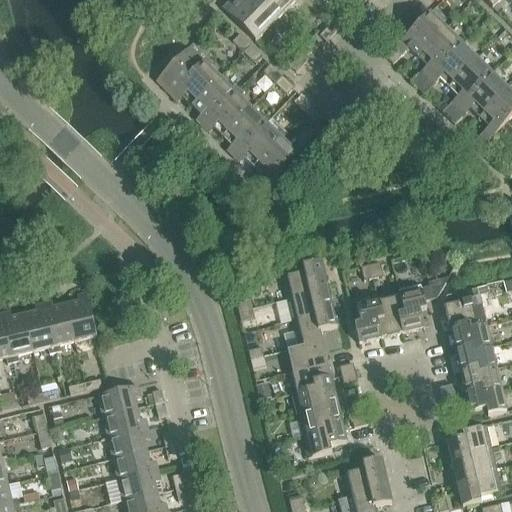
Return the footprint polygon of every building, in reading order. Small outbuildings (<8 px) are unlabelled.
[(229,5),(222,12),(256,45),(287,13),(273,0),(242,0),(234,9),(229,5)] [(273,0),(287,13),(299,0),(273,0)] [(365,0),(357,0),(350,7),(356,14),(368,2),(365,0)] [(480,0),(492,11),(497,15),(502,10),(497,6),(503,0),(480,0)] [(343,15),(331,27),(337,33),(349,21),(343,15)] [(430,16),(386,61),(393,68),(408,52),(417,61),(446,32),(430,16)] [(331,27),(320,38),(326,44),(337,33),(331,27)] [(446,32),(417,61),(426,70),(411,85),(417,92),(461,47),(446,32)] [(240,38),(233,45),(244,56),(251,49),(240,38)] [(193,46),(157,84),(171,98),(208,61),(193,46)] [(312,46),(301,58),(307,64),(319,52),(312,46)] [(461,47),(417,92),(424,98),(439,82),(448,91),(477,62),(461,47)] [(251,49),(244,56),(256,67),(263,60),(251,49)] [(301,58),(290,69),(296,75),(307,64),(301,58)] [(220,81),(209,70),(213,66),(208,61),(171,98),(178,105),(182,101),(192,110),(220,81)] [(457,100),(442,116),(448,122),(492,77),(477,62),(448,91),(457,100)] [(271,68),(264,75),(275,86),(282,79),(271,68)] [(492,77),(448,122),(455,128),(470,113),(479,121),(508,92),(492,77)] [(282,79),(275,86),(287,98),(294,91),(282,79)] [(192,110),(201,119),(196,123),(203,129),(240,92),(235,88),(231,92),(220,81),(192,110)] [(240,100),(244,96),(240,92),(203,129),(209,136),(213,131),(222,140),(251,111),(240,100)] [(479,121),(488,130),(473,146),(480,153),(511,120),(511,96),(508,92),(479,121)] [(302,98),(295,105),(306,117),(313,110),(302,98)] [(313,110),(306,117),(318,128),(325,121),(313,110)] [(251,111),(222,140),(231,149),(227,153),(234,160),(270,122),(266,118),(262,122),(251,111)] [(270,122),(234,160),(240,166),(244,162),(253,171),(282,142),(287,136),(272,121),(271,122),(270,122)] [(253,171),(262,179),(258,184),(265,191),(302,153),(297,148),(293,153),(282,142),(253,171)] [(303,270),(304,277),(283,282),(288,304),(311,298),(309,292),(327,288),(321,266),(303,270)] [(371,268),(374,282),(383,280),(380,266),(371,268)] [(371,268),(361,271),(364,284),(374,282),(371,268)] [(311,298),(288,304),(293,325),(316,319),(314,313),(332,309),(327,288),(309,292),(311,298)] [(427,314),(425,305),(437,302),(441,294),(440,291),(430,293),(429,289),(421,291),(420,288),(400,293),(399,292),(398,293),(400,300),(405,318),(398,320),(402,337),(424,332),(420,315),(427,314)] [(447,299),(443,305),(449,332),(467,328),(469,334),(487,330),(477,292),(447,299)] [(87,297),(77,299),(78,305),(66,308),(75,345),(90,342),(92,348),(98,346),(87,297)] [(383,323),(377,325),(381,342),(402,337),(398,320),(405,318),(400,300),(379,305),(383,323)] [(250,302),(237,306),(239,315),(253,312),(250,302)] [(61,355),(60,349),(75,345),(66,308),(54,311),(52,305),(44,307),(55,356),(61,355)] [(377,325),(383,323),(379,305),(357,311),(361,327),(355,329),(359,347),(381,342),(377,325)] [(36,315),(24,318),(33,355),(48,352),(50,358),(55,356),(44,307),(35,309),(36,315)] [(314,313),(316,319),(293,325),(295,334),(284,337),(288,354),(304,350),(303,345),(321,340),(320,335),(337,331),(332,309),(314,313)] [(253,312),(239,315),(241,325),(255,322),(253,312)] [(33,355),(24,318),(12,321),(10,315),(2,317),(13,366),(19,365),(18,359),(33,355)] [(0,317),(0,363),(6,362),(7,368),(13,366),(2,317),(0,317)] [(467,328),(449,332),(454,353),(472,349),(474,355),(492,351),(487,330),(469,334),(467,328)] [(303,345),(304,350),(288,354),(293,376),(310,372),(309,365),(326,361),(321,340),(303,345)] [(497,372),(492,351),(474,355),(472,349),(454,353),(459,374),(477,370),(479,376),(497,372)] [(262,351),(248,354),(251,364),(264,360),(262,351)] [(264,360),(251,364),(253,373),(267,370),(264,360)] [(310,372),(293,376),(298,396),(298,397),(315,393),(314,386),(331,382),(326,361),(309,365),(310,372)] [(353,367),(339,370),(342,380),(355,376),(354,372),(353,367)] [(477,370),(459,374),(465,395),(482,391),(484,397),(502,393),(497,372),(479,376),(477,370)] [(355,376),(342,380),(344,389),(358,386),(355,376)] [(298,396),(293,397),(298,419),(320,414),(319,407),(336,403),(331,382),(314,386),(315,393),(298,397),(298,396)] [(85,387),(87,395),(102,392),(100,383),(85,387)] [(85,387),(69,390),(71,399),(87,395),(85,387)] [(267,387),(257,389),(260,403),(271,400),(267,387)] [(452,388),(438,391),(441,401),(454,397),(452,388)] [(137,412),(134,402),(140,400),(138,389),(98,399),(103,420),(137,412)] [(482,391),(465,395),(470,417),(487,413),(488,420),(507,415),(502,393),(484,397),(482,391)] [(43,397),(45,405),(60,402),(58,393),(43,397)] [(152,396),(155,408),(164,406),(161,394),(152,396)] [(43,397),(27,400),(29,409),(45,405),(43,397)] [(454,397),(441,401),(443,410),(457,407),(454,397)] [(0,407),(2,415),(18,412),(16,403),(0,407)] [(324,428),(341,424),(336,403),(319,407),(320,414),(298,419),(303,440),(325,435),(324,428)] [(164,406),(155,408),(158,421),(167,419),(164,406)] [(363,409),(349,412),(352,422),(365,419),(363,409)] [(103,420),(108,441),(148,432),(146,423),(140,424),(137,412),(103,420)] [(60,415),(52,417),(55,428),(62,426),(60,415)] [(44,418),(34,421),(38,436),(47,434),(44,418)] [(365,419),(352,422),(354,431),(368,428),(365,419)] [(341,424),(324,428),(325,435),(303,440),(308,462),(332,457),(330,450),(347,446),(341,424)] [(464,441),(447,445),(453,467),(470,463),(469,457),(491,451),(486,429),(462,435),(464,441)] [(108,441),(113,463),(147,455),(144,444),(150,442),(148,432),(108,441)] [(47,434),(38,436),(41,452),(51,450),(47,434)] [(162,438),(165,451),(174,449),(171,436),(162,438)] [(177,461),(174,449),(165,451),(168,463),(177,461)] [(69,451),(59,454),(62,466),(71,463),(69,451)] [(470,463),(453,467),(457,488),(475,484),(474,478),(496,472),(491,451),(469,457),(470,463)] [(147,455),(113,463),(118,484),(158,475),(156,465),(150,466),(147,455)] [(0,456),(0,467),(8,466),(7,460),(1,461),(0,456)] [(54,460),(44,463),(48,478),(57,476),(54,460)] [(362,467),(364,473),(343,478),(348,500),(370,495),(369,488),(386,484),(381,462),(362,467)] [(4,473),(10,471),(8,466),(0,467),(0,489),(8,488),(4,473)] [(501,494),(496,472),(474,478),(475,484),(457,488),(463,510),(481,506),(480,499),(501,494)] [(163,496),(160,485),(158,475),(118,484),(123,505),(157,497),(163,496)] [(57,476),(48,478),(51,494),(61,492),(57,476)] [(181,478),(172,480),(175,493),(184,491),(181,478)] [(76,482),(66,485),(68,495),(78,493),(76,482)] [(375,511),(375,510),(392,506),(386,484),(369,488),(370,495),(348,500),(348,501),(338,503),(340,511),(375,511)] [(0,511),(18,508),(17,502),(11,503),(8,488),(0,489),(0,511)] [(184,491),(175,493),(178,505),(187,503),(184,491)] [(78,494),(70,496),(71,503),(79,501),(78,494)] [(38,495),(24,498),(26,506),(40,502),(38,495)] [(157,497),(123,505),(124,511),(166,511),(166,507),(160,508),(157,497)] [(448,511),(445,500),(436,502),(437,511),(448,511)] [(303,501),(289,504),(290,511),(298,511),(305,510),(303,501)] [(65,511),(64,502),(54,505),(55,511),(65,511)]
